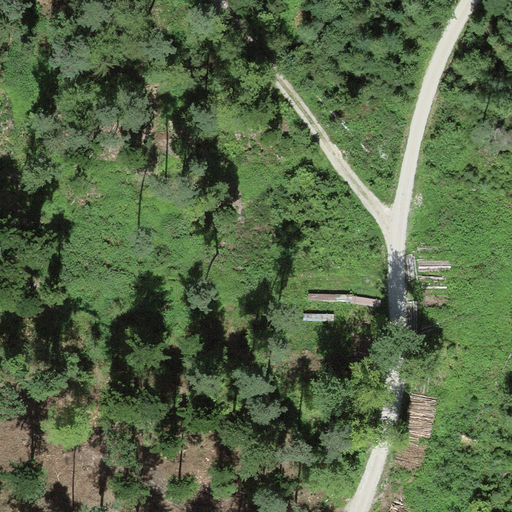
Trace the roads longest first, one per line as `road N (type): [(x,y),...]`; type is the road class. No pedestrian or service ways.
road 1 (track): [(357,511),(391,414),(407,149),(463,0)]
road 2 (track): [(400,206),(375,187),(222,0)]
